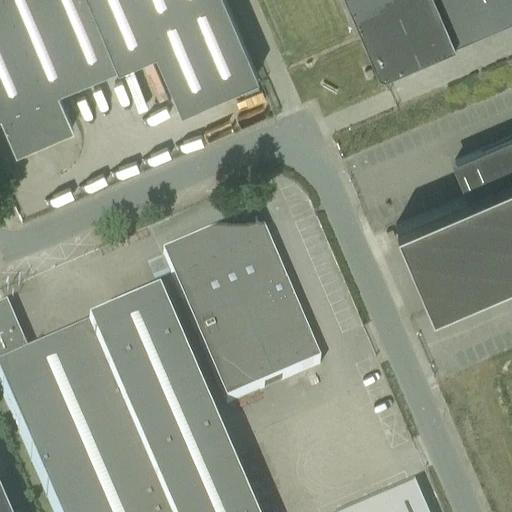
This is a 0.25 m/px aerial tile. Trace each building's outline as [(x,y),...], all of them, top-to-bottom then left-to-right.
[(154,49),(180,107),(257,74),(225,0),(0,0),(0,116),(15,151),(73,126),(57,91),(154,49)] [(511,0),(346,0),(354,19),(362,37),(377,72),(383,75),(511,19),(511,0)] [(366,78),(372,75),(374,75),(371,68),(364,71),(366,78)] [(469,194),(395,225),(414,269),(431,310),(511,275),(511,136),(454,161),(469,194)] [(264,236),(170,275),(225,404),(319,365),(264,236)] [(6,311),(5,311),(0,313),(0,390),(52,511),(244,511),(157,309),(29,364),(6,311)] [(421,511),(412,491),(363,511),(421,511)]
